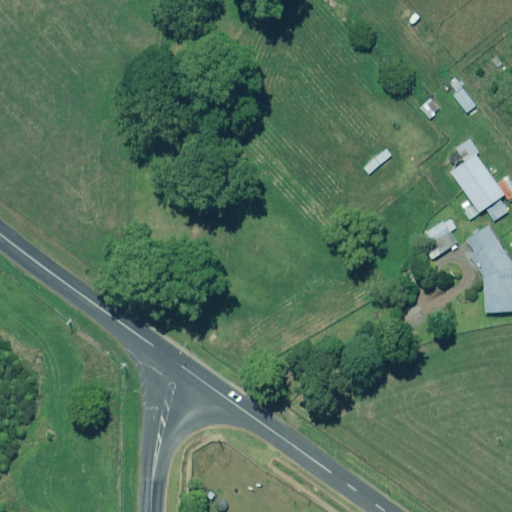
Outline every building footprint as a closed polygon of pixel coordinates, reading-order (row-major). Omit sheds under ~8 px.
[(506,62),(500,54),(491,61),(497,69),(506,62)] [(474,98),(465,87),(458,91),(467,103),(474,98)] [(502,197),(505,194),(477,155),(481,152),(472,139),(450,154),(460,167),(452,172),(471,199),(463,205),(472,218),(486,208),(494,220),(510,208),(502,197)] [(393,155),(388,149),(365,167),(370,174),(393,155)] [(511,182),(508,177),(499,184),(510,199),(511,198),(511,182)] [(457,228),(451,218),(429,232),(435,242),(457,228)] [(511,263),(488,227),(468,240),(475,252),(471,255),(484,276),(487,313),(511,311),(511,263)] [(221,511),(231,506),(225,497),(216,503),(221,511)]
